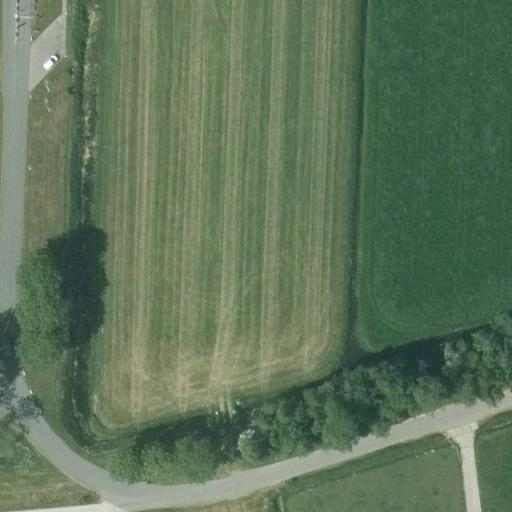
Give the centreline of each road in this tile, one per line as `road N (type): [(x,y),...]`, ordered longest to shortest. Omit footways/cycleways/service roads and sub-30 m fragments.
road 1 (unclassified): [(511,395),(244,482),(145,497)]
road 2 (unclassified): [(145,497),(85,473),(22,413),(9,382),(8,320)]
